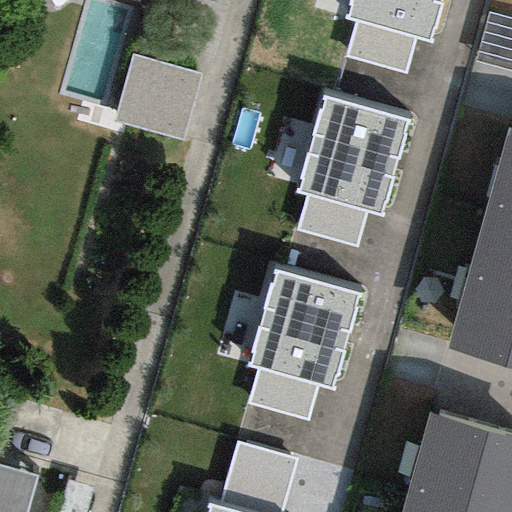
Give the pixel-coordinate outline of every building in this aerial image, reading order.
[(435,0),(348,0),(343,21),(352,21),(343,56),(401,71),(410,38),(425,42),(435,0)] [(198,75),(132,54),(111,119),(178,140),(198,75)] [(402,123),(321,102),(297,194),(306,194),(296,229),(355,244),(363,212),(378,216),(402,123)] [(511,128),(505,126),(445,344),(511,366),(511,128)] [(355,298),(273,276),(249,369),(258,369),(249,404),(307,419),(316,387),(330,390),(355,298)] [(511,511),(511,435),(425,412),(397,511),(511,511)] [(202,511),(281,511),(293,461),(234,447),(219,509),(204,506),(202,511)] [(21,511),(32,474),(0,465),(0,511),(21,511)]
